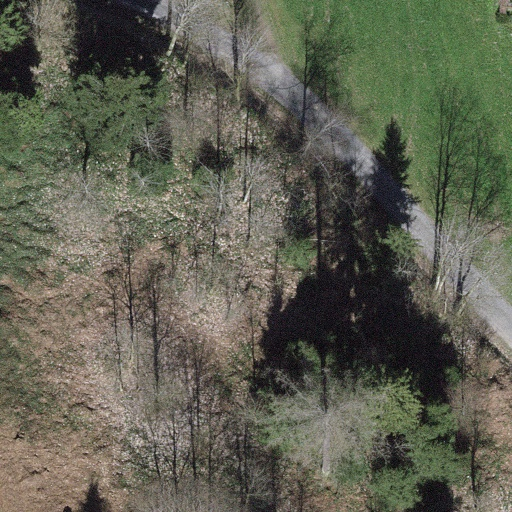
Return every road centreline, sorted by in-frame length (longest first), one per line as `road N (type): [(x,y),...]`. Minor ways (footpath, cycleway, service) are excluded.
road 1 (track): [(276,68),(511,319)]
road 2 (track): [(112,0),(276,68)]
